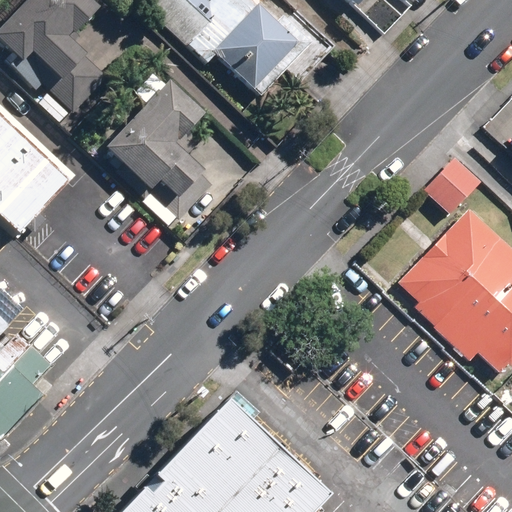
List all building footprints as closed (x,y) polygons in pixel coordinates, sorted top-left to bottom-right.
[(74,0),(18,0),(0,20),(0,58),(63,117),(99,79),(69,51),(66,53),(57,45),(88,12),(74,0)] [(249,104),(307,47),(278,17),(268,27),(241,0),(203,0),(199,4),(194,0),(146,0),(140,6),(200,68),(207,61),(249,104)] [(331,0),(345,13),(356,0),(331,0)] [(441,13),(428,0),(415,0),(381,34),(401,54),(441,13)] [(164,207),(191,177),(164,151),(195,117),(158,83),(91,156),(135,196),(143,187),(164,207)] [(58,182),(0,128),(0,229),(7,236),(58,182)] [(511,140),(501,153),(511,162),(511,140)] [(474,183),(447,160),(416,195),(443,218),(474,183)] [(511,264),(463,214),(391,283),(413,306),(407,311),(462,367),(470,360),(489,380),(511,357),(511,264)] [(0,317),(0,406),(45,359),(0,317)] [(334,511),(224,410),(130,511),(334,511)]
